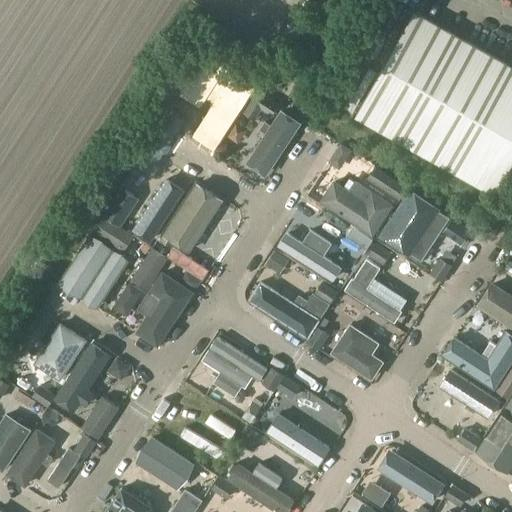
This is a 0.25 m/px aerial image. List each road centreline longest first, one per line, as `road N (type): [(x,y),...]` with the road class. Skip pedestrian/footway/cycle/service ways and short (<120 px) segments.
road 1 (residential): [(378,412),(487,243)]
road 2 (residential): [(212,299),(378,412)]
road 3 (residential): [(70,511),(166,368)]
road 4 (residential): [(378,412),(511,504)]
road 5 (residential): [(272,208),(158,134)]
road 6 (residential): [(166,368),(53,294)]
